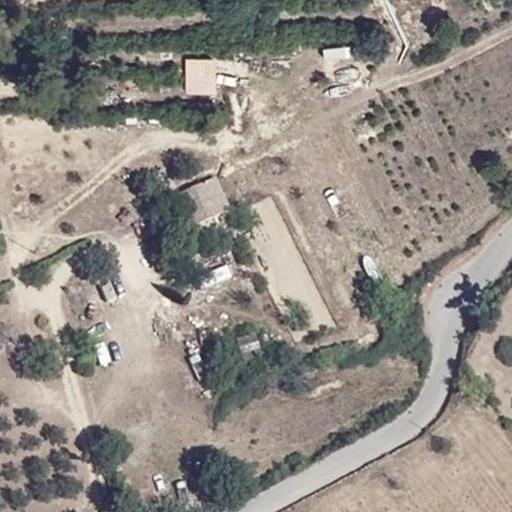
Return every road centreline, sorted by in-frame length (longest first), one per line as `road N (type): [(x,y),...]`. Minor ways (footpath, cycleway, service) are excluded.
road 1 (unclassified): [(511,239),(464,292),(427,410),(247,511)]
road 2 (unknown): [(115,511),(62,305)]
